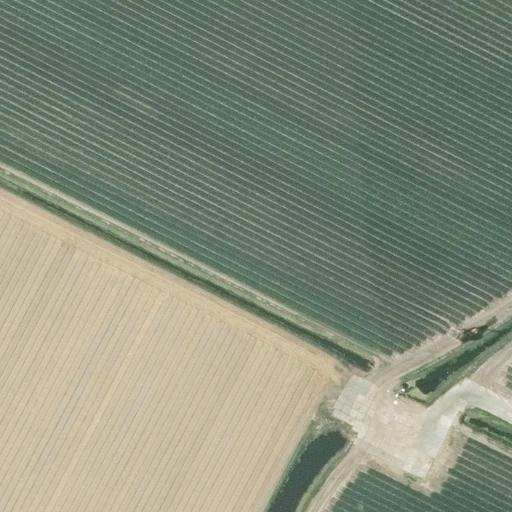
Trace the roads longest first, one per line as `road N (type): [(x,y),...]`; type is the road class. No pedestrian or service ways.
road 1 (track): [(0,201),(346,373)]
road 2 (track): [(346,373),(387,430),(442,412),(469,392),(511,416)]
road 3 (track): [(360,394),(511,302)]
road 4 (track): [(261,511),(324,389),(346,373)]
